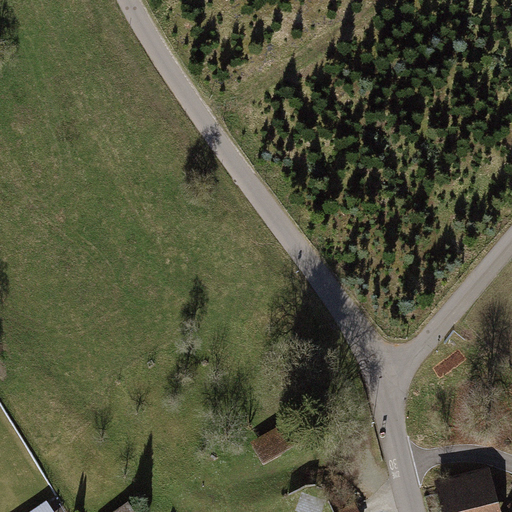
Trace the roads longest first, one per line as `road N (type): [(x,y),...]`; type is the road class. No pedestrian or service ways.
road 1 (tertiary): [(129,0),(192,107),(347,312),(382,377)]
road 2 (unclassified): [(511,233),(416,354),(382,377)]
road 3 (tertiary): [(382,377),(413,511)]
